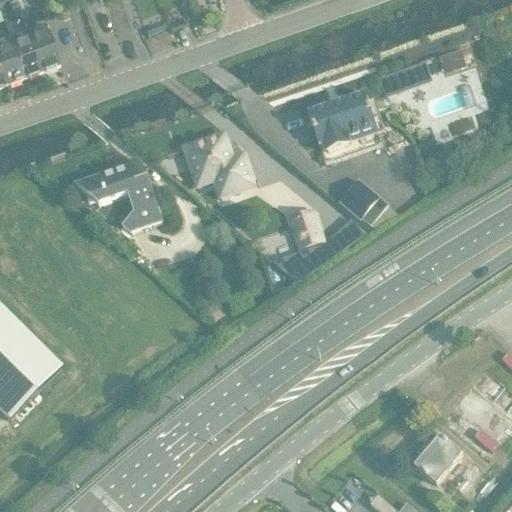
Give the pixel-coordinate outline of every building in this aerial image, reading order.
[(46,29),(27,36),(41,76),(60,69),(46,29)] [(41,76),(27,36),(10,42),(25,82),(41,76)] [(25,82),(10,42),(0,45),(0,73),(6,89),(25,82)] [(461,53),(440,60),(446,76),(467,69),(461,53)] [(425,64),(379,81),(385,98),(397,94),(398,97),(433,85),(425,64)] [(368,105),(365,97),(308,117),(325,167),(382,148),(379,137),(385,134),(374,103),(368,105)] [(188,147),(201,185),(204,192),(214,189),(220,206),(259,192),(257,185),(245,154),(235,158),(226,134),(188,147)] [(137,182),(132,167),(113,173),(112,172),(104,173),(96,177),(97,179),(79,185),(102,205),(131,195),(137,213),(125,226),(134,233),(165,222),(152,184),(146,187),(143,180),(137,182)] [(379,201),(358,183),(340,205),(361,223),(379,201)] [(379,201),(362,222),(370,229),(371,229),(388,209),(388,208),(379,201)] [(327,246),(316,213),(288,222),(299,255),(327,246)] [(301,264),(285,269),(289,279),(305,273),(301,264)] [(0,308),(0,411),(12,423),(63,372),(0,308)] [(490,463),(511,436),(511,394),(486,373),(443,424),(490,463)] [(438,489),(464,458),(442,439),(416,471),(438,489)] [(371,511),(387,511),(376,503),(370,510),(371,511)]
